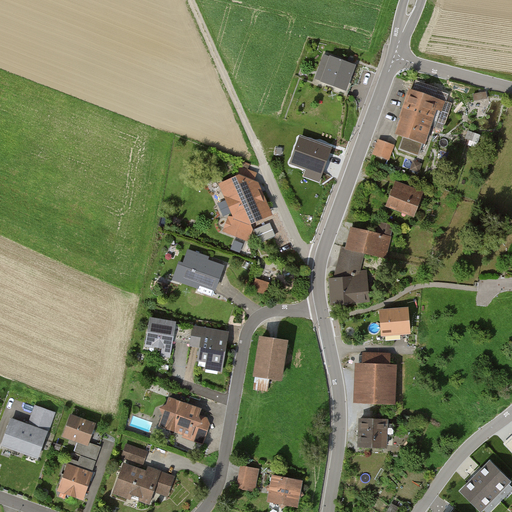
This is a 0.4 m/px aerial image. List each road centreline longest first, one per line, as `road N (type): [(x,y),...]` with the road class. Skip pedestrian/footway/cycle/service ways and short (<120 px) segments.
road 1 (track): [(321,255),(299,244),(190,0)]
road 2 (residential): [(321,307),(269,311),(249,327),(216,491),(203,511)]
road 3 (tertiary): [(392,56),(325,239),(321,307)]
road 4 (tertiary): [(321,307),(340,412),(329,511)]
road 5 (residential): [(421,511),(473,445),(511,413)]
road 6 (residential): [(392,56),(511,86)]
